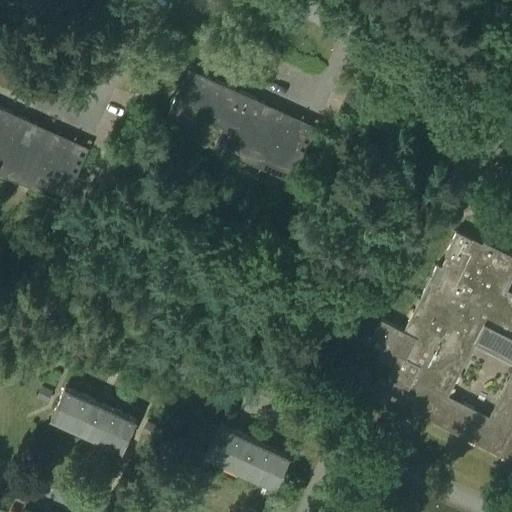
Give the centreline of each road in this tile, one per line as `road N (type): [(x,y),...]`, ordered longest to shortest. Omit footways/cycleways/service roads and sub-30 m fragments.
road 1 (residential): [(336,441),(216,386),(130,358),(60,357),(0,378)]
road 2 (residential): [(290,0),(511,125)]
road 3 (residential): [(487,511),(336,441)]
